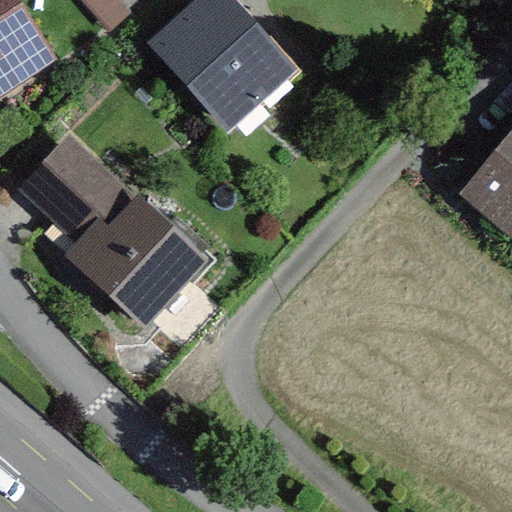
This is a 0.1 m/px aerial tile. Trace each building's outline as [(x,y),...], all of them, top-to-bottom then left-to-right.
[(17,0),(0,0),(0,100),(58,63),(17,0)] [(81,0),(111,33),(132,14),(127,8),(136,0),(81,0)] [(298,74),(231,0),(195,0),(146,44),(229,136),(298,74)] [(511,240),(511,128),(457,196),(511,240)] [(208,265),(199,256),(207,247),(176,218),(168,227),(70,136),(17,191),(74,245),(62,258),(143,334),(208,265)]
